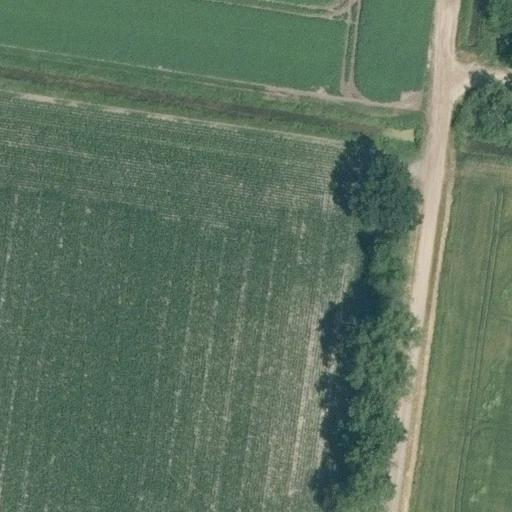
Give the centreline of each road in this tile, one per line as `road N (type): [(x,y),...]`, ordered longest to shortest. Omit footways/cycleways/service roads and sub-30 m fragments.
road 1 (track): [(396,511),(453,90),(479,74),(511,75)]
road 2 (track): [(0,45),(449,112)]
